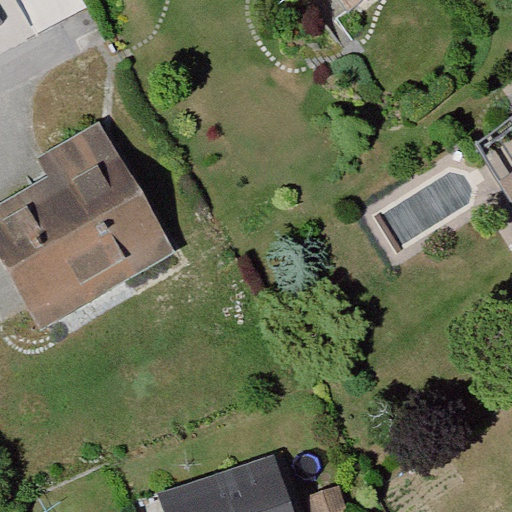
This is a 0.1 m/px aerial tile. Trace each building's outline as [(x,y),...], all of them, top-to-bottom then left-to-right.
[(367,0),(315,0),(335,25),(367,0)] [(511,134),(504,140),(511,151),(511,187),(493,199),(511,228),(511,134)] [(45,195),(0,221),(0,285),(32,341),(160,268),(88,143),(34,175),(45,195)] [(271,511),(262,480),(159,511),(271,511)] [(331,511),(328,502),(302,511),(331,511)]
